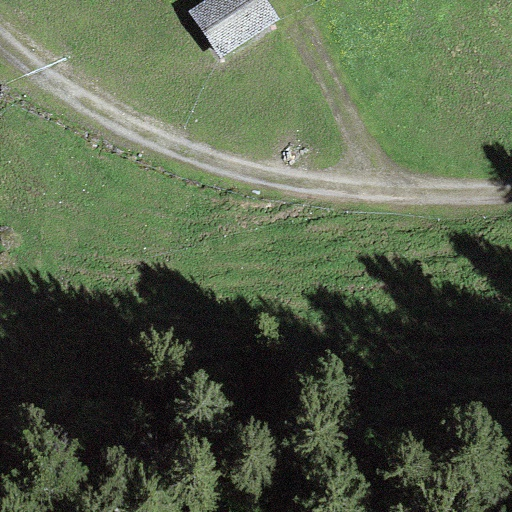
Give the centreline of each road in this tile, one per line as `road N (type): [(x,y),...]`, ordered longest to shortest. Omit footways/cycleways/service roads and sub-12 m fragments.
road 1 (track): [(0,28),(62,82),(192,148),(398,180),(511,180)]
road 2 (track): [(398,180),(299,0)]
